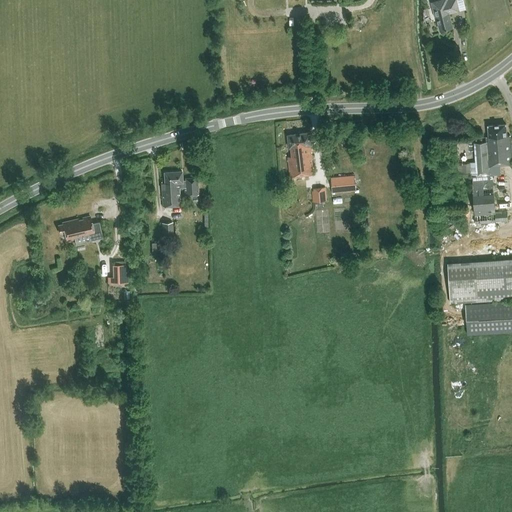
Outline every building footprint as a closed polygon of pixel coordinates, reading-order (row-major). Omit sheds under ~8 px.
[(440,29),(452,26),(449,13),(458,11),(455,0),(448,0),(447,0),(440,0),(432,2),(436,16),(437,16),(440,29)] [(492,174),(501,174),(500,163),(511,162),(511,161),(510,135),(507,135),(506,124),(488,125),(489,136),(487,137),(487,142),(474,142),(475,162),(470,162),(462,163),(463,175),(471,174),(471,176),(472,176),(475,219),(504,217),(502,188),(493,189),(492,174)] [(310,144),(312,144),(310,131),(288,134),(289,147),(291,147),(292,156),(288,156),(290,175),(313,172),(310,144)] [(163,206),(180,205),(180,188),(184,188),(184,195),(197,195),(196,178),(185,179),(185,180),(182,180),(181,172),(164,173),(165,182),(161,182),(163,206)] [(356,190),(355,175),(331,177),(332,192),(356,190)] [(313,202),(327,201),(325,187),(314,188),(314,191),(312,191),(313,202)] [(58,225),(60,234),(65,232),(67,241),(75,239),(75,236),(89,233),(91,240),(102,237),(98,222),(92,224),(90,216),(83,218),(83,220),(79,221),(78,219),(62,222),(63,224),(58,225)] [(162,235),(173,234),(173,222),(162,223),(162,235)] [(167,251),(156,251),(156,243),(152,243),(152,255),(156,254),(156,259),(167,259),(167,251)] [(511,331),(511,258),(448,262),(450,303),(511,299),(511,300),(466,303),(467,334),(511,331)]
